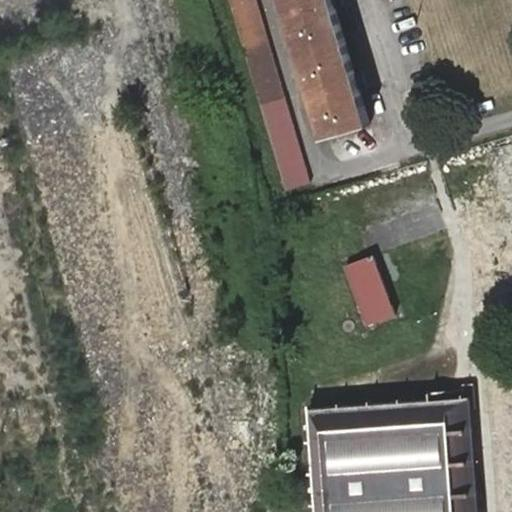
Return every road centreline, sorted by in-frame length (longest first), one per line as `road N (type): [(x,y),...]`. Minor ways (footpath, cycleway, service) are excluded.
road 1 (unknown): [(198,342),(109,0)]
road 2 (residential): [(511,117),(438,134),(411,131),(396,109),(363,0)]
